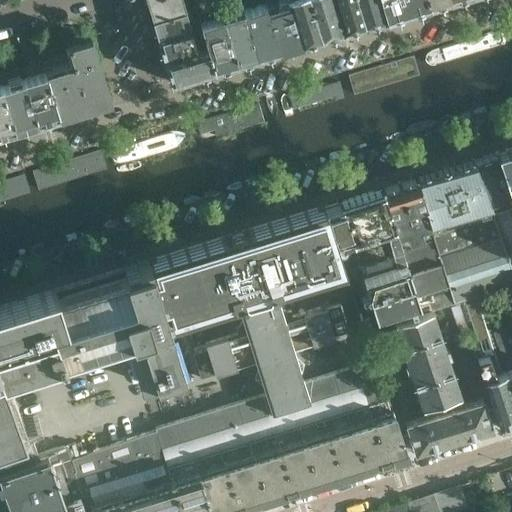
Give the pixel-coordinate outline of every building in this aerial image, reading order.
[(146,0),(152,19),(185,9),(182,0),(146,0)] [(286,0),(263,0),(265,5),(278,49),(299,43),(286,0)] [(321,36),(309,0),(286,0),(299,43),(321,36)] [(342,30),(333,0),(309,0),(321,36),(342,30)] [(363,23),(356,0),(333,0),(342,30),(363,23)] [(385,17),(379,0),(356,0),(363,23),(385,17)] [(406,10),(403,0),(379,0),(385,17),(406,10)] [(428,4),(426,0),(403,0),(406,10),(428,4)] [(278,49),(265,5),(243,11),(257,56),(278,49)] [(192,30),(185,9),(152,19),(158,40),(192,30)] [(257,56),(243,11),(222,18),(235,62),(257,56)] [(235,62),(222,18),(200,24),(207,48),(214,68),(235,62)] [(198,50),(192,30),(158,40),(164,60),(198,50)] [(481,36),(476,37),(423,52),(427,68),(480,53),(486,51),(489,48),(491,47),(492,45),(493,43),(493,41),(493,40),(492,38),(490,37),(488,36),(486,36),(481,36)] [(109,100),(91,37),(68,44),(73,59),(60,63),(44,68),(45,72),(58,115),(109,100)] [(214,68),(207,48),(198,50),(164,60),(171,81),(214,68)] [(58,115),(45,72),(44,68),(39,52),(31,55),(37,75),(23,79),(36,122),(58,115)] [(374,69),(379,84),(418,72),(414,57),(374,69)] [(36,122),(23,79),(1,86),(13,129),(36,122)] [(289,96),(294,112),(347,97),(343,81),(289,96)] [(0,133),(13,129),(1,86),(0,83),(0,133)] [(198,121),(204,140),(267,121),(261,102),(198,121)] [(112,155),(113,157),(113,158),(114,160),(117,164),(118,164),(120,165),(123,165),(176,150),(179,149),(181,148),(183,146),(185,144),(187,142),(188,141),(190,136),(188,134),(185,133),(184,132),(181,131),(179,130),(176,130),(173,130),(171,131),(118,146),(115,147),(113,149),(113,151),(112,155)] [(511,146),(496,152),(510,196),(511,195),(511,146)] [(33,169),(39,189),(110,169),(104,148),(33,169)] [(511,201),(510,196),(496,152),(472,159),(511,282),(511,201)] [(415,290),(381,187),(338,201),(324,206),(365,331),(366,331),(375,328),(375,329),(393,323),(412,317),(430,311),(458,302),(480,295),(511,284),(511,282),(472,159),(454,165),(435,170),(435,171),(416,176),(428,213),(423,215),(444,281),(415,290)] [(0,181),(0,202),(34,192),(28,173),(0,181)] [(444,281),(423,215),(428,213),(416,176),(381,187),(415,290),(444,281)] [(109,432),(108,429),(145,418),(145,420),(193,405),(169,326),(238,304),(246,331),(206,344),(208,351),(194,356),(199,371),(213,366),(216,374),(339,336),(336,328),(347,325),(342,310),(332,313),(330,306),(284,320),(277,296),(273,298),(272,294),(342,272),(322,206),(135,264),(134,261),(123,264),(124,267),(0,305),(0,467),(69,445),(109,432)] [(511,284),(480,295),(484,306),(503,300),(511,326),(511,325),(511,284)] [(511,420),(511,392),(501,358),(484,306),(480,295),(458,302),(459,304),(469,335),(498,425),(511,420)] [(469,335),(459,304),(450,307),(461,338),(469,335)] [(442,348),(431,312),(430,311),(412,317),(425,358),(447,351),(446,347),(442,348)] [(425,358),(412,317),(393,323),(406,360),(402,361),(403,366),(425,358)] [(458,396),(445,357),(449,356),(447,351),(425,358),(440,402),(458,396)] [(511,358),(511,354),(501,358),(511,392),(511,358)] [(440,402),(425,358),(403,366),(404,370),(408,369),(421,408),(440,402)] [(218,511),(406,454),(377,362),(377,361),(150,431),(151,434),(74,458),(87,496),(90,495),(96,511),(218,511)] [(491,428),(482,398),(443,410),(453,439),(491,428)] [(453,439),(443,410),(405,421),(414,451),(453,439)] [(87,496),(74,458),(69,445),(0,467),(0,490),(7,511),(35,511),(56,505),(64,503),(72,501),(87,496)] [(511,465),(495,471),(501,490),(511,486),(511,465)] [(455,511),(467,508),(459,484),(433,493),(439,511),(455,511)] [(439,511),(433,493),(406,501),(409,511),(439,511)] [(96,511),(90,495),(87,496),(72,501),(75,511),(96,511)] [(75,511),(72,501),(64,503),(67,511),(75,511)] [(409,511),(406,501),(382,509),(382,511),(409,511)]
